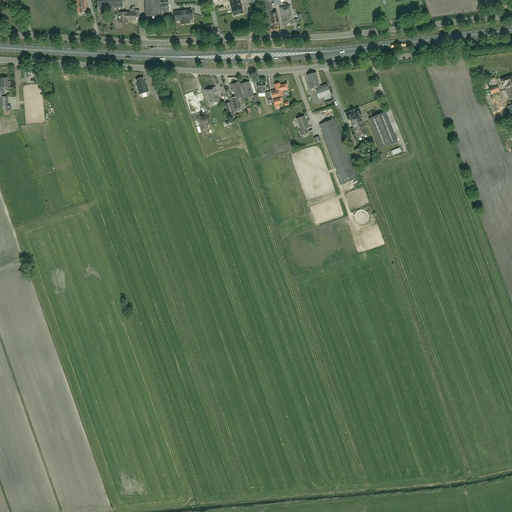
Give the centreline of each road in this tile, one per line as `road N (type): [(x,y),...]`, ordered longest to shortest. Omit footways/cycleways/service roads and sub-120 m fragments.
road 1 (unclassified): [(247,73),(511,43)]
road 2 (unclassified): [(249,36),(332,36),(511,14)]
road 3 (unclassified): [(249,36),(141,42),(0,34)]
road 4 (unclassified): [(247,73),(0,60)]
road 5 (primary): [(317,52),(511,30)]
road 6 (primary): [(179,56),(0,47)]
road 7 (primary): [(179,56),(317,52)]
road 8 (primary): [(317,52),(179,56)]
